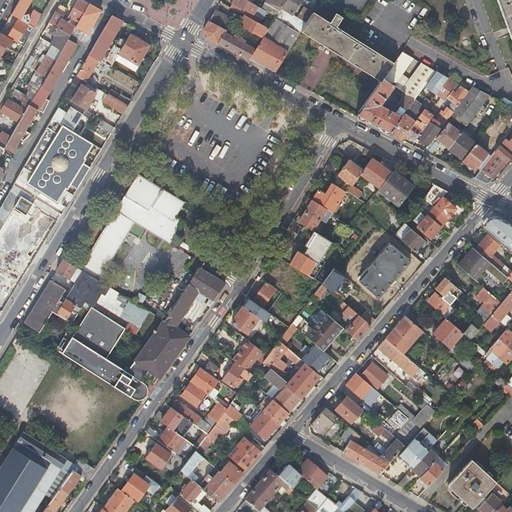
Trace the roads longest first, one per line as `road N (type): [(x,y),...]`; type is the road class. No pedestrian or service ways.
road 1 (residential): [(339,121),(248,272),(74,511)]
road 2 (residential): [(0,338),(182,39)]
road 3 (residential): [(287,435),(488,199)]
road 4 (residential): [(182,39),(339,121)]
road 5 (residential): [(339,121),(488,199)]
road 6 (residential): [(419,511),(287,435)]
road 7 (unknown): [(110,1),(49,112)]
